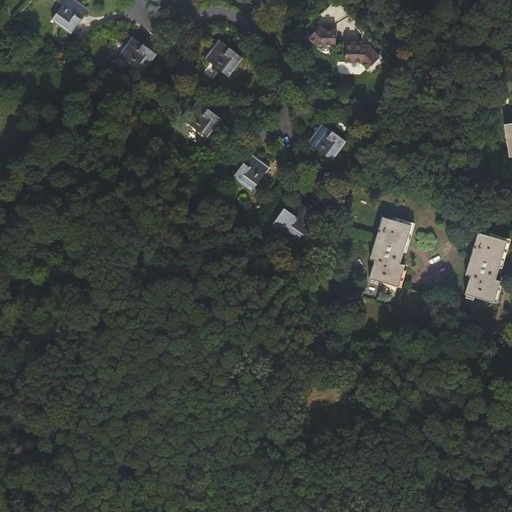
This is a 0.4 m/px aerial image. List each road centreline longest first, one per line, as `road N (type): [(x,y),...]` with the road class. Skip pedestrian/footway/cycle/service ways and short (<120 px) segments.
road 1 (track): [(511,383),(364,356),(239,232),(86,101)]
road 2 (residential): [(287,134),(264,39),(242,16),(215,11),(175,28),(151,24),(132,9),(139,0)]
